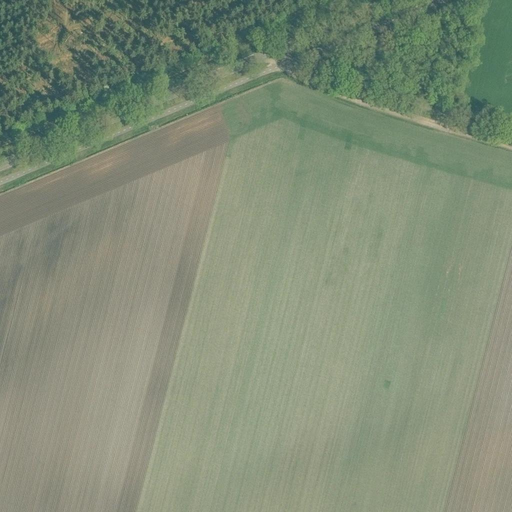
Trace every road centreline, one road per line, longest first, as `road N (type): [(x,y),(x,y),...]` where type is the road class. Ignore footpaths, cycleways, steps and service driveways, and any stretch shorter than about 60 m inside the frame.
road 1 (tertiary): [(0,167),(400,0)]
road 2 (track): [(273,53),(293,73),(511,146)]
